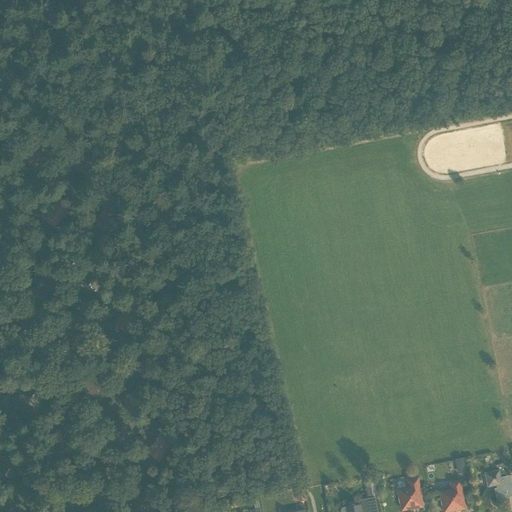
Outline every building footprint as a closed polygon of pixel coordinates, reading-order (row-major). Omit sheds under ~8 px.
[(39,143),(25,160),(35,168),(49,151),(39,143)] [(89,149),(75,166),(85,174),(99,157),(89,149)] [(58,203),(44,220),(53,228),(67,211),(58,203)] [(109,207),(94,224),(104,232),(118,215),(109,207)] [(89,268),(82,280),(96,290),(95,292),(105,277),(88,266),(87,267),(89,268)] [(28,286),(43,295),(50,283),(53,284),(53,283),(46,280),(49,276),(43,272),(41,276),(35,273),(26,288),(27,288),(28,286)] [(127,307),(115,326),(126,333),(138,314),(127,307)] [(50,338),(65,348),(73,335),(75,337),(75,336),(58,326),(49,340),(49,341),(50,338)] [(0,362),(0,363),(8,349),(0,344),(0,361),(0,362)] [(149,353),(137,371),(147,378),(159,359),(149,353)] [(82,388),(94,395),(103,380),(105,382),(105,381),(90,372),(80,390),(82,388)] [(22,396),(24,394),(39,403),(46,390),(48,392),(48,391),(31,381),(22,396)] [(112,427),(127,436),(135,424),(137,426),(137,425),(120,414),(110,429),(111,429),(112,427)] [(50,444),(62,451),(71,436),(74,438),(74,437),(59,428),(48,446),(49,446),(50,444)] [(161,435),(148,454),(158,461),(171,443),(161,435)] [(7,459),(0,470),(0,472),(14,481),(13,483),(22,468),(5,458),(7,459)] [(95,471),(110,480),(117,468),(120,469),(102,458),(93,473),(94,473),(95,471)] [(466,472),(463,458),(457,459),(460,474),(466,472)] [(511,478),(511,475),(501,477),(499,471),(485,473),(488,487),(496,486),(497,488),(494,489),(497,502),(507,500),(507,498),(511,496),(511,478)] [(420,497),(421,497),(418,479),(408,481),(410,489),(399,491),(401,503),(403,503),(404,510),(422,506),(420,497)] [(462,499),(464,499),(460,481),(450,483),(452,491),(441,493),(443,505),(445,505),(446,511),(464,508),(462,499)] [(368,485),(370,495),(376,494),(374,484),(368,485)] [(298,489),(300,502),(307,500),(304,488),(298,489)] [(130,506),(132,504),(145,511),(147,511),(154,500),(156,502),(157,501),(139,491),(130,506)] [(250,499),(252,508),(260,506),(258,498),(250,499)] [(375,498),(359,501),(360,505),(342,509),(342,511),(376,511),(377,511),(375,498)]
